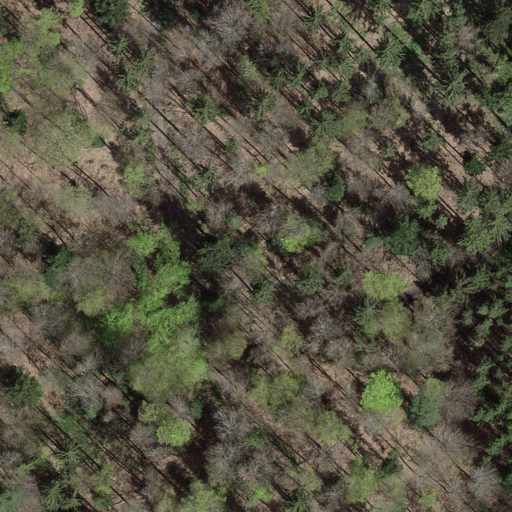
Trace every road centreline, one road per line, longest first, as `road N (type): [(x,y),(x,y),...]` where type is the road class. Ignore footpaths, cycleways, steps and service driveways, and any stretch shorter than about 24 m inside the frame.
road 1 (track): [(301,511),(215,360),(168,169),(157,0)]
road 2 (track): [(193,263),(307,300),(393,306),(461,276),(511,227)]
